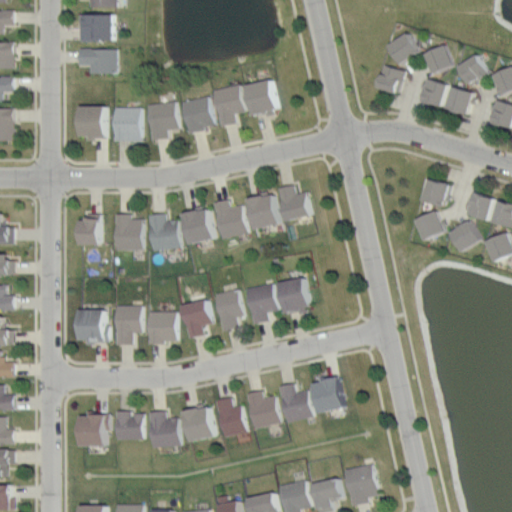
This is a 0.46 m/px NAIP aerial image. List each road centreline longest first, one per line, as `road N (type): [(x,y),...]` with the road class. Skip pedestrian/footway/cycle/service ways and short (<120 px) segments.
road 1 (residential): [(317,0),(427,511)]
road 2 (residential): [(511,163),(398,130),(345,133),(174,174),(0,178)]
road 3 (residential): [(53,511),(52,0)]
road 4 (residential): [(55,386),(185,374),(386,326)]
